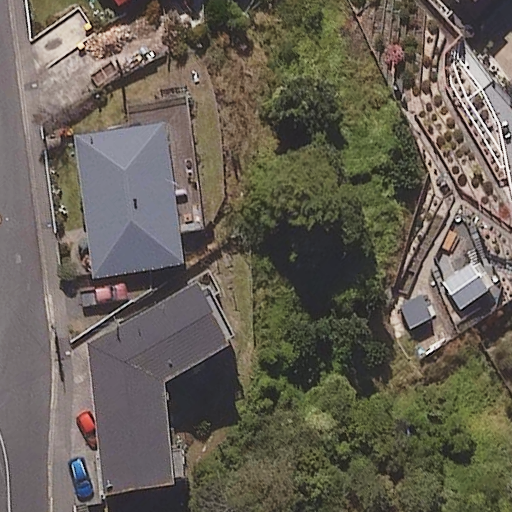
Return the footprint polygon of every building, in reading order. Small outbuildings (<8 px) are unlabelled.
[(456,0),(477,23),(503,0),(456,0)] [(81,7),(34,40),(53,66),(99,33),(81,7)] [(205,231),(189,99),(126,107),(129,128),(72,135),(89,278),(182,266),(178,234),(205,231)] [(511,118),(502,119),(506,204),(511,203),(511,118)] [(472,255),(440,278),(463,312),(496,289),(472,255)] [(224,348),(194,284),(120,330),(89,345),(102,495),(170,490),(161,384),(224,348)]
